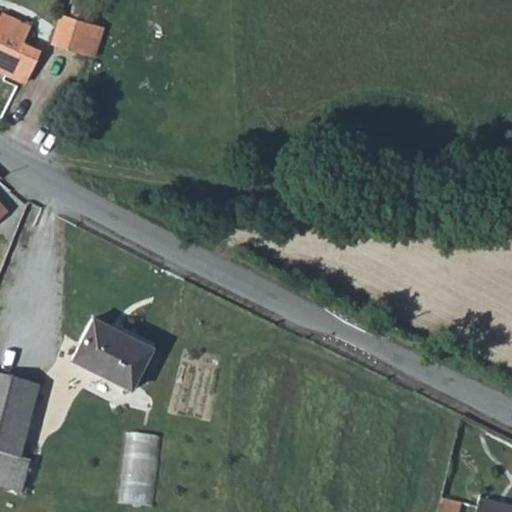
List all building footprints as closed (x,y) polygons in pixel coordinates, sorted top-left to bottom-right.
[(96,0),(73,0),(70,10),(94,18),(100,1),(96,0)] [(0,35),(21,45),(30,27),(1,13),(0,13),(0,35)] [(89,24),(58,13),(48,41),(79,52),(89,24)] [(89,24),(79,52),(93,57),(103,29),(89,24)] [(0,72),(7,76),(21,45),(0,35),(0,72)] [(7,76),(23,83),(37,53),(21,45),(7,76)] [(148,347),(89,318),(69,360),(128,389),(148,347)] [(36,388),(0,378),(0,487),(22,493),(29,462),(17,459),(36,388)] [(128,430),(123,500),(156,502),(161,432),(128,430)]
